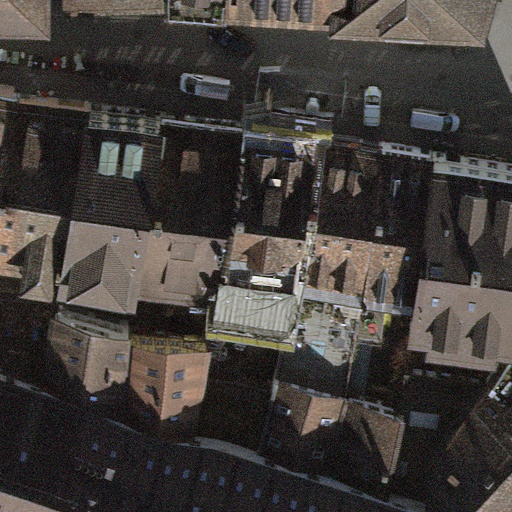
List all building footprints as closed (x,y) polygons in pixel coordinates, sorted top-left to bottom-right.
[(479,11),(481,0),(347,0),(348,5),(366,6),(479,11)] [(0,179),(20,94),(0,90),(0,179)] [(0,238),(67,248),(92,103),(20,94),(0,179),(0,238)] [(134,304),(138,271),(160,111),(92,103),(67,248),(65,260),(109,268),(105,299),(134,304)] [(226,272),(249,123),(160,111),(138,271),(218,282),(219,277),(220,271),(226,272)] [(280,274),(294,276),(317,132),(249,123),(226,272),(220,271),(219,277),(254,283),(258,259),(282,262),(280,274)] [(348,391),(359,331),(383,142),(317,132),(294,276),(272,392),(260,439),(329,461),(348,391)] [(418,283),(435,148),(383,142),(359,331),(383,334),(389,286),(379,285),(380,278),(418,283)] [(511,161),(435,148),(418,283),(414,316),(511,332),(511,161)] [(0,355),(2,357),(44,370),(58,303),(0,295),(0,355)] [(120,394),(130,326),(131,320),(58,303),(44,370),(120,394)] [(120,394),(190,417),(201,372),(208,337),(130,326),(120,394)] [(511,419),(511,341),(490,377),(481,391),(511,419)] [(0,511),(433,511),(435,508),(436,495),(386,479),(329,461),(260,439),(190,417),(120,394),(44,370),(2,357),(0,355),(0,511)] [(481,391),(490,377),(407,366),(402,404),(386,479),(436,495),(439,451),(481,391)] [(190,417),(260,439),(272,392),(201,372),(190,417)] [(329,461),(386,479),(402,404),(348,391),(329,461)] [(439,511),(511,511),(511,419),(481,391),(439,451),(436,495),(435,508),(439,511)]
